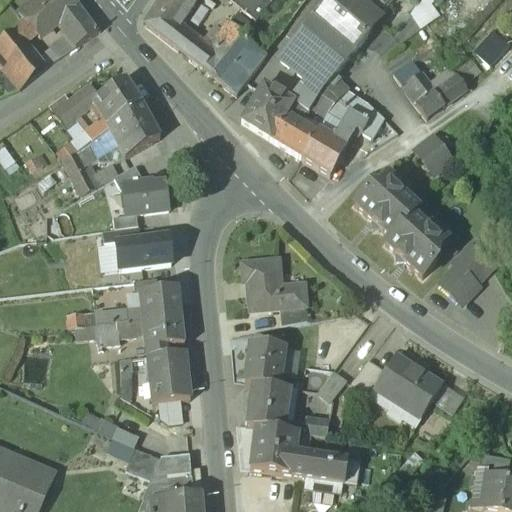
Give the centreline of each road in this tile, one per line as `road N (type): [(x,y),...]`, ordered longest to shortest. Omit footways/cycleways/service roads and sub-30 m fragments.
road 1 (tertiary): [(222,511),(203,261),(209,222),(255,175)]
road 2 (secondary): [(511,382),(400,313),(255,175)]
road 3 (secondary): [(255,175),(120,33)]
road 4 (residential): [(120,33),(0,120)]
